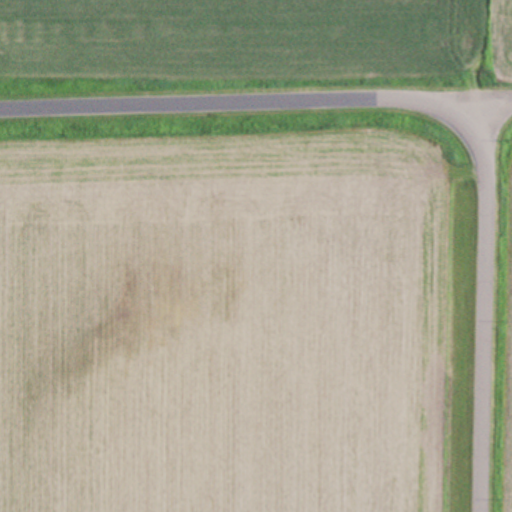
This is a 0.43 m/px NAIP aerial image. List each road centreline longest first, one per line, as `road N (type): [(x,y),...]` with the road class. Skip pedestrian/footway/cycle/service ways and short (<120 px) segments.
road 1 (residential): [(484,103),(0,110)]
road 2 (residential): [(477,511),(484,103)]
